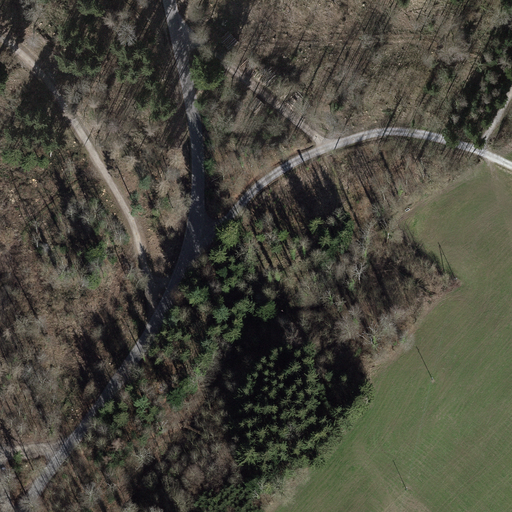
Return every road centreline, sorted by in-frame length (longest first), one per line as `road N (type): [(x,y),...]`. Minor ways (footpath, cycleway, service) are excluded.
road 1 (unclassified): [(169,0),(200,170),(188,257),(159,319),(21,511)]
road 2 (track): [(478,150),(402,131),(346,140),(274,173),(188,257)]
road 3 (track): [(0,37),(40,71),(116,191),(159,319)]
road 4 (track): [(328,147),(174,20)]
road 5 (track): [(323,149),(335,181),(332,215),(278,265)]
